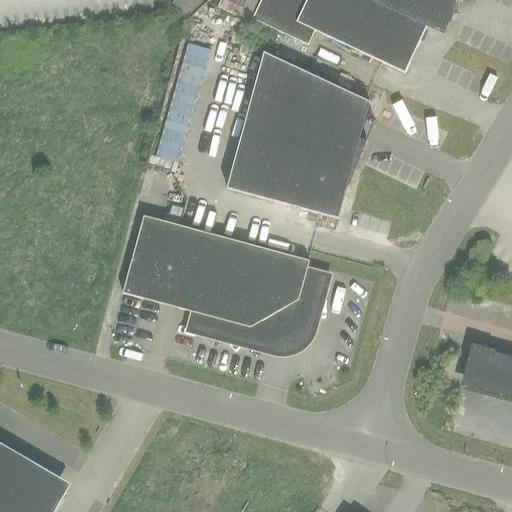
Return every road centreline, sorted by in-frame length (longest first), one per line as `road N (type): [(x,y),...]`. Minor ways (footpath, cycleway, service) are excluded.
road 1 (unclassified): [(371,451),(0,350)]
road 2 (unclassified): [(511,130),(427,270),(371,451)]
road 3 (unclassified): [(511,487),(371,451)]
